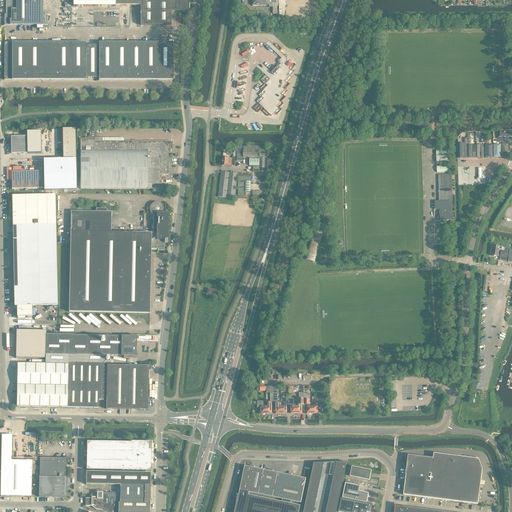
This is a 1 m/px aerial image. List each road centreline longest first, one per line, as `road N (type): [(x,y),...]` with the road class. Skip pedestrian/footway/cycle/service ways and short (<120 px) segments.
road 1 (unclassified): [(161,398),(176,399),(209,113)]
road 2 (unclassified): [(161,398),(187,111)]
road 3 (unclassified): [(445,425),(463,365),(468,259),(511,167)]
road 4 (primary): [(271,232),(343,0)]
road 5 (unclassified): [(445,425),(303,430),(222,420)]
road 6 (unclassified): [(217,511),(242,452),(371,451),(388,460)]
road 7 (primary): [(271,232),(209,417)]
road 8 (primary): [(222,420),(271,232)]
road 9 (unclassified): [(4,415),(0,278)]
road 10 (unclassified): [(511,511),(494,441),(445,425)]
